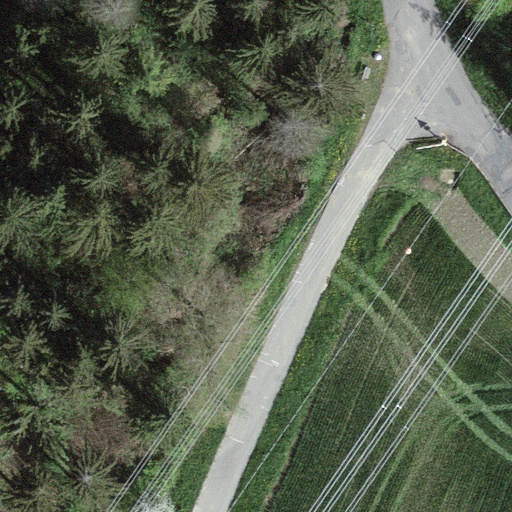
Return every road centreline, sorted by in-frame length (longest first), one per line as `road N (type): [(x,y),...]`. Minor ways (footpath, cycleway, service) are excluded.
road 1 (unclassified): [(413,60),(363,158),(222,511)]
road 2 (unclassified): [(413,60),(511,186)]
